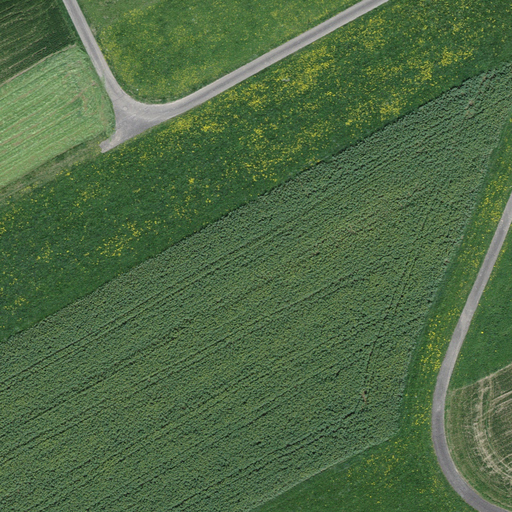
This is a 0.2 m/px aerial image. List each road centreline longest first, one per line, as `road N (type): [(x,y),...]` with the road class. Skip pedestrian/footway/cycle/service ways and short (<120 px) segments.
road 1 (track): [(69,0),(119,99),(150,114),(189,103),(378,0)]
road 2 (track): [(511,205),(437,408),(451,475),(493,511)]
